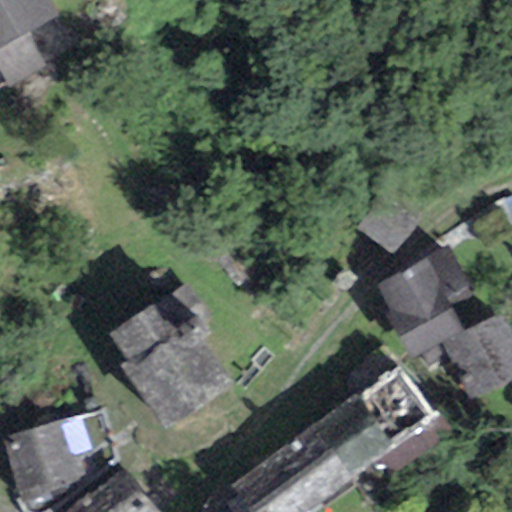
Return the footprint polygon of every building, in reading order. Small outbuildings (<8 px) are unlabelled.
[(55,16),(46,0),(0,0),(0,57),(1,57),(14,83),(41,68),(22,33),(55,16)] [(414,221),(384,196),(361,224),(391,249),(414,221)] [(452,249),(377,282),(409,354),(446,340),(462,332),(445,293),(467,284),(452,249)] [(238,384),(185,293),(118,332),(171,422),(238,384)] [(511,339),(501,315),(462,332),(446,340),(471,396),(511,377),(511,339)] [(396,371),(232,493),(246,511),(306,511),(432,420),(396,371)] [(60,419),(8,435),(27,493),(79,476),(60,419)] [(144,511),(155,504),(128,470),(74,511),(144,511)]
